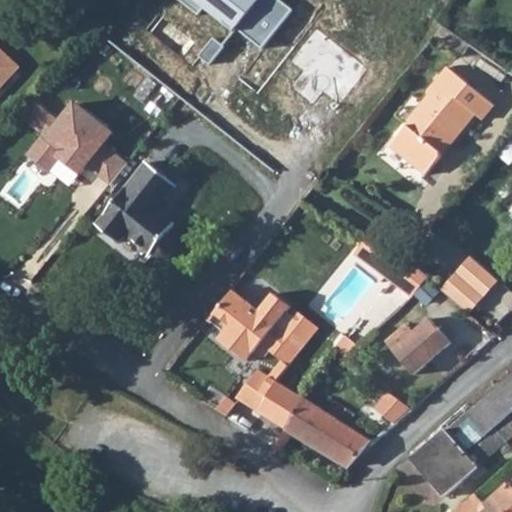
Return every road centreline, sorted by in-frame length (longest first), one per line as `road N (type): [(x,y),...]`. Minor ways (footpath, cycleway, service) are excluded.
road 1 (residential): [(351,511),(144,383)]
road 2 (residential): [(511,345),(391,459),(352,511)]
